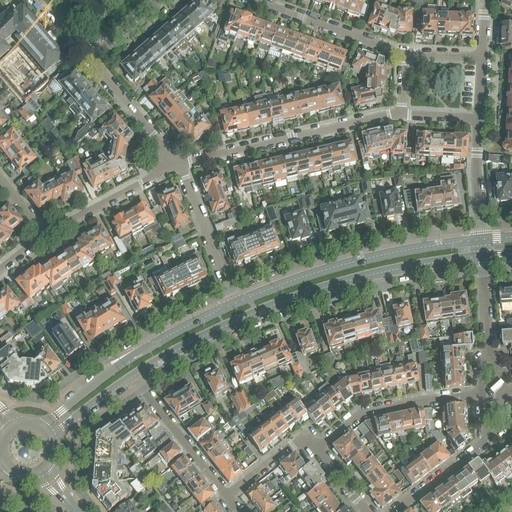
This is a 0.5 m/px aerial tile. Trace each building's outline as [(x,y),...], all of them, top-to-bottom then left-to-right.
[(198,0),(198,1),(196,0),(195,0),(191,4),(192,5),(192,6),(191,5),(189,8),(202,24),(211,34),(215,39),(218,33),(219,28),(214,26),(213,27),(207,20),(212,15),(211,14),(215,11),(215,5),(210,3),(205,7),(198,0)] [(326,0),(324,7),(328,9),(329,8),(330,7),(334,9),(336,9),(338,0),(326,0)] [(351,0),(338,0),(336,9),(335,10),(336,12),(340,13),(342,12),(347,13),(351,0)] [(362,5),(364,0),(363,0),(351,0),(347,13),(347,14),(348,16),(351,17),(353,16),(358,17),(359,15),(362,5)] [(511,0),(503,0),(501,6),(510,9),(511,5),(511,0)] [(29,18),(34,14),(25,4),(12,15),(9,11),(5,14),(6,15),(0,20),(0,62),(11,53),(4,45),(15,36),(17,38),(14,41),(43,75),(56,64),(58,65),(61,62),(60,61),(64,58),(60,53),(58,55),(35,27),(36,26),(29,18)] [(365,17),(369,7),(362,5),(359,15),(365,17)] [(193,32),(202,24),(189,8),(188,9),(186,9),(183,12),(183,13),(182,14),(182,13),(179,16),(193,32)] [(379,34),(387,12),(374,8),(372,14),(371,14),(368,22),(369,22),(367,27),(370,28),(370,30),(372,31),(373,33),(376,35),(378,33),(379,34)] [(421,21),(420,29),(421,29),(421,35),(426,36),(428,38),(429,38),(432,38),(433,36),(434,36),(435,13),(427,13),(428,10),(421,10),(421,15),(422,15),(422,21),(421,21)] [(435,13),(434,36),(439,36),(440,37),(445,37),(446,37),(447,37),(448,14),(439,13),(439,11),(435,11),(435,13)] [(385,17),(379,34),(387,36),(388,35),(393,37),(395,36),(396,36),(397,36),(398,16),(387,12),(385,17)] [(223,23),(217,41),(226,44),(227,41),(233,44),(235,38),(241,22),(243,17),(242,17),(242,14),(238,13),(236,15),(235,14),(234,16),(230,15),(230,17),(228,17),(226,23),(228,23),(227,24),(223,23)] [(409,20),(409,14),(398,13),(398,16),(397,36),(405,36),(405,35),(408,35),(409,29),(410,29),(410,20),(409,20)] [(455,16),(455,14),(448,14),(447,37),(448,38),(453,38),(454,37),(459,38),(461,15),(460,15),(460,16),(455,16)] [(468,17),(468,15),(461,15),(459,38),(460,38),(461,39),(465,40),(466,38),(472,38),(473,17),(468,17)] [(197,36),(193,32),(179,16),(179,17),(178,18),(177,17),(174,20),(174,21),(173,22),(172,22),(169,24),(170,25),(187,45),(197,36)] [(241,22),(235,38),(247,42),(253,23),(250,22),(251,20),(249,20),(249,17),(245,16),(244,18),(243,17),(241,22)] [(259,25),(259,24),(255,22),(254,23),(253,23),(247,42),(258,46),(265,27),(259,25)] [(186,45),(187,45),(170,25),(169,26),(167,26),(164,29),(164,30),(163,31),(162,30),(160,33),(174,49),(175,51),(177,53),(180,51),(180,52),(181,52),(182,52),(183,52),(184,52),(185,52),(186,51),(186,50),(187,49),(187,48),(187,47),(187,46),(186,45)] [(270,29),(270,28),(266,26),(265,27),(258,46),(256,50),(268,54),(276,31),(270,29)] [(511,39),(511,27),(501,27),(501,31),(499,32),(499,39),(511,39)] [(268,54),(267,56),(278,60),(281,54),(287,35),(282,34),(282,32),(278,30),(276,31),(268,54)] [(164,57),(174,49),(160,33),(159,34),(159,33),(156,36),(155,37),(154,37),(151,40),(151,41),(164,57)] [(281,54),(278,60),(289,65),(292,58),(298,39),(293,37),(293,36),(289,35),(288,35),(287,35),(281,54)] [(305,41),(304,40),(300,39),(299,39),(298,39),(292,58),(303,62),(310,43),(305,41)] [(511,39),(499,39),(498,47),(500,47),(500,51),(511,51),(511,39)] [(155,65),(164,57),(151,41),(150,42),(149,42),(146,44),(147,45),(146,45),(144,45),(141,48),(141,49),(155,65)] [(316,45),(316,44),(312,43),(310,43),(303,62),(315,66),(321,47),(316,45)] [(327,49),(327,48),(323,47),(322,47),(321,47),(315,66),(326,70),(332,51),(330,50),(327,49)] [(144,74),(155,65),(141,49),(141,50),(140,50),(137,52),(137,53),(136,54),(135,54),(131,57),(131,58),(144,74)] [(339,54),(338,52),(335,51),(334,52),(332,51),(326,70),(339,75),(340,72),(344,74),(346,69),(340,67),(341,64),(341,63),(342,64),(344,60),(343,59),(344,55),(339,54)] [(17,52),(0,66),(0,74),(24,102),(46,85),(17,52)] [(368,57),(367,54),(364,53),(361,54),(360,54),(360,55),(357,54),(355,59),(354,59),(353,64),(354,64),(352,69),(358,71),(359,70),(362,71),(367,68),(369,69),(370,67),(374,69),(377,61),(376,61),(377,60),(368,57)] [(131,58),(131,59),(130,58),(127,61),(126,63),(125,61),(120,65),(121,67),(120,68),(127,76),(126,77),(131,83),(132,82),(134,83),(139,79),(141,81),(146,76),(144,74),(131,58)] [(207,67),(215,70),(217,64),(209,61),(207,67)] [(382,67),(382,63),(377,61),(374,69),(370,67),(369,69),(367,68),(362,71),(364,70),(364,82),(386,83),(386,75),(384,75),(384,71),(383,71),(383,67),(382,67)] [(344,74),(342,81),(348,81),(348,80),(350,73),(351,71),(346,69),(344,74)] [(52,81),(49,86),(55,93),(62,89),(66,94),(81,81),(80,80),(81,79),(78,75),(76,75),(72,71),(63,79),(59,75),(52,81)] [(206,84),(204,74),(201,73),(197,76),(198,78),(200,81),(203,86),(206,84)] [(157,86),(146,95),(150,99),(148,101),(156,110),(177,93),(165,79),(157,86)] [(84,82),(82,82),(81,81),(66,94),(71,100),(67,103),(70,107),(90,90),(84,82)] [(146,95),(157,86),(153,81),(142,90),(146,95)] [(351,93),(348,81),(342,81),(345,95),(351,93)] [(386,92),(386,83),(364,82),(364,94),(363,94),(366,96),(368,95),(368,97),(373,96),(375,105),(382,104),(382,100),(383,96),(384,96),(383,92),(386,92)] [(340,90),(338,90),(337,87),(325,90),(329,109),(334,108),(335,110),(343,109),(342,105),(343,105),(342,99),(340,99),(340,95),(341,95),(340,90)] [(70,107),(68,109),(77,119),(83,114),(98,101),(97,100),(97,98),(90,90),(70,107)] [(326,110),(329,109),(325,90),(313,93),(318,112),(319,112),(319,114),(327,112),(326,110)] [(164,119),(186,101),(178,91),(177,93),(156,110),(164,119)] [(277,97),(276,91),(272,92),(274,98),(266,100),(272,123),(272,126),(279,124),(279,122),(283,121),(278,101),(277,97)] [(313,93),(313,91),(301,94),(306,115),(318,112),(313,93)] [(363,94),(360,95),(358,91),(352,93),(353,96),(351,96),(353,101),(354,101),(355,108),(358,108),(359,107),(362,110),(366,109),(368,107),(375,105),(373,96),(368,97),(368,95),(366,96),(363,94)] [(295,118),(306,115),(301,94),(290,97),(290,98),(295,120),(296,120),(295,118)] [(31,97),(24,104),(26,106),(30,111),(34,115),(41,110),(35,103),(39,100),(34,95),(31,97)] [(254,105),(247,107),(244,96),(240,96),(243,109),(248,129),(260,126),(254,105)] [(265,97),(253,100),(254,105),(260,126),(272,123),(266,100),(265,97)] [(288,122),(295,120),(290,98),(278,101),(283,121),(287,120),(288,122)] [(100,101),(98,101),(83,114),(86,118),(83,125),(85,128),(77,134),(74,143),(76,145),(95,128),(91,124),(107,111),(103,106),(103,105),(100,101)] [(186,101),(164,119),(172,128),(194,110),(186,101)] [(30,111),(26,106),(17,113),(21,118),(30,111)] [(243,109),(232,112),(237,132),(241,131),(241,133),(249,131),(248,129),(243,109)] [(180,137),(201,119),(194,110),(172,128),(180,137)] [(0,130),(0,131),(11,122),(2,111),(0,112),(0,130)] [(35,116),(34,115),(30,111),(21,118),(26,123),(35,116)] [(232,112),(214,116),(219,135),(224,134),(224,137),(233,135),(233,133),(237,132),(232,112)] [(207,120),(210,117),(207,114),(202,119),(201,119),(180,137),(180,138),(181,139),(184,143),(186,144),(188,143),(189,145),(192,144),(195,142),(197,142),(202,138),(202,136),(205,134),(208,138),(210,138),(213,135),(213,133),(210,130),(210,129),(204,123),(207,120)] [(47,120),(42,124),(45,128),(50,125),(50,124),(47,120)] [(95,128),(89,134),(93,139),(98,135),(101,140),(103,138),(107,142),(109,140),(110,139),(116,134),(115,133),(122,128),(121,127),(122,126),(118,122),(117,123),(116,121),(114,120),(101,131),(98,126),(95,128)] [(42,124),(39,126),(47,135),(49,133),(45,128),(42,124)] [(50,125),(45,128),(49,133),(54,130),(50,125)] [(110,139),(109,140),(112,144),(126,146),(129,146),(130,141),(133,139),(129,134),(128,135),(126,133),(127,132),(123,128),(122,129),(122,128),(115,133),(116,134),(110,139)] [(387,130),(383,131),(382,129),(374,131),(379,155),(389,152),(389,157),(390,157),(391,130),(387,131),(387,130)] [(364,149),(359,150),(359,152),(363,167),(369,165),(368,163),(379,160),(379,155),(374,131),(373,131),(371,130),(368,131),(366,133),(365,134),(366,135),(362,136),(363,142),(362,142),(363,145),(363,146),(364,149)] [(392,132),(392,131),(391,130),(390,157),(403,157),(403,165),(408,165),(409,160),(409,150),(403,150),(404,135),(400,134),(400,133),(392,132)] [(19,142),(12,133),(0,141),(0,153),(0,154),(3,154),(3,155),(19,142)] [(428,136),(427,134),(423,134),(422,135),(416,135),(416,142),(415,142),(414,151),(409,150),(409,160),(415,161),(416,157),(428,158),(429,136),(428,136)] [(430,138),(430,136),(429,136),(428,158),(441,159),(442,138),(430,138)] [(462,138),(460,136),(457,136),(455,137),(454,137),(453,160),(466,160),(467,138),(462,138)] [(441,159),(453,160),(454,137),(454,139),(442,138),(441,159)] [(353,144),(351,145),(351,141),(342,144),(343,146),(339,147),(343,166),(356,163),(355,160),(356,159),(355,154),(354,155),(354,152),(355,152),(353,144)] [(511,141),(507,141),(506,147),(504,147),(503,148),(503,151),(504,153),(506,153),(511,153),(511,141)] [(11,164),(27,151),(19,142),(3,155),(4,155),(3,158),(5,161),(8,161),(11,164)] [(57,142),(48,149),(53,154),(61,147),(57,142)] [(123,161),(126,147),(126,146),(112,144),(109,146),(111,149),(110,155),(107,157),(109,160),(123,162),(123,161)] [(334,146),(326,147),(327,150),(333,174),(340,172),(340,171),(344,170),(343,166),(339,147),(334,148),(334,146)] [(329,177),(333,176),(333,174),(327,150),(315,152),(320,172),(327,170),(329,177)] [(20,172),(24,177),(28,173),(39,165),(42,162),(36,154),(31,158),(27,151),(11,164),(11,165),(10,167),(13,170),(15,170),(18,174),(20,172)] [(308,175),(320,172),(315,152),(303,155),(308,175)] [(293,158),(292,158),(297,177),(298,181),(302,180),(301,176),(308,175),(303,155),(303,153),(296,155),(297,157),(293,158)] [(292,158),(288,159),(287,157),(280,159),(285,180),(297,177),(292,158)] [(71,161),(78,176),(84,173),(86,176),(85,177),(89,185),(90,185),(93,190),(97,187),(98,188),(103,186),(102,185),(103,184),(94,165),(91,160),(87,162),(81,165),(77,158),(71,161)] [(109,182),(113,179),(105,162),(102,158),(97,160),(99,163),(94,165),(103,184),(104,184),(104,185),(109,182)] [(273,183),(285,180),(280,159),(279,159),(280,161),(269,164),(273,183)] [(109,160),(105,162),(113,179),(114,179),(114,180),(119,177),(119,176),(121,175),(121,176),(126,174),(126,173),(127,172),(124,167),(125,167),(126,163),(124,161),(123,161),(123,162),(109,160)] [(73,178),(78,176),(71,161),(66,164),(72,175),(66,178),(65,177),(60,179),(71,199),(75,197),(77,198),(80,196),(81,194),(73,178)] [(261,186),(273,183),(269,164),(257,167),(256,165),(261,186)] [(255,187),(261,186),(256,165),(249,167),(249,168),(245,169),(250,189),(251,194),(257,193),(255,187)] [(245,169),(241,170),(241,169),(233,170),(234,174),(232,174),(234,180),(235,180),(236,183),(235,183),(236,189),(237,188),(238,192),(250,189),(245,169)] [(211,178),(201,183),(199,184),(202,190),(204,190),(206,194),(224,187),(219,173),(211,175),(212,177),(211,178)] [(511,182),(511,178),(511,175),(506,176),(506,179),(499,179),(499,184),(493,184),(495,202),(501,201),(501,203),(509,202),(508,200),(511,199),(511,182)] [(453,177),(439,179),(440,185),(444,211),(451,210),(452,208),(453,208),(457,207),(456,198),(457,197),(456,193),(455,193),(455,188),(453,177)] [(33,188),(25,194),(28,197),(26,198),(34,208),(36,207),(38,210),(51,201),(35,181),(32,178),(28,181),(33,188)] [(401,188),(400,178),(393,179),(394,189),(401,188)] [(38,179),(35,181),(51,201),(51,203),(53,202),(60,198),(63,204),(64,203),(65,204),(69,202),(70,200),(71,199),(60,179),(45,187),(43,185),(38,179)] [(371,195),(368,181),(360,183),(363,196),(371,195)] [(437,211),(444,211),(440,185),(440,186),(433,187),(433,190),(428,190),(428,193),(431,211),(435,210),(437,211)] [(225,188),(224,188),(224,187),(206,194),(206,195),(208,194),(212,204),(211,204),(212,205),(210,206),(212,213),(215,212),(215,213),(220,211),(221,213),(228,210),(222,195),(226,194),(225,188)] [(178,192),(177,193),(175,188),(163,192),(163,193),(159,195),(162,204),(154,207),(155,211),(159,220),(163,218),(162,215),(160,211),(180,203),(179,199),(181,198),(178,192)] [(349,188),(343,189),(346,200),(351,224),(356,223),(357,225),(364,223),(364,221),(367,220),(370,219),(368,212),(366,204),(360,205),(359,199),(352,201),(351,199),(352,199),(349,188)] [(393,217),(401,216),(396,191),(379,194),(384,219),(386,218),(386,220),(393,219),(393,217)] [(420,192),(414,192),(414,191),(403,193),(406,207),(416,206),(417,212),(422,212),(424,213),(429,213),(431,211),(428,193),(420,194),(420,192)] [(315,210),(311,197),(305,198),(304,199),(307,212),(315,210)] [(307,212),(304,199),(302,199),(297,201),(296,201),(300,213),(306,211),(307,212)] [(346,225),(351,224),(346,200),(339,202),(340,204),(334,206),(333,204),(339,227),(340,227),(342,228),(345,227),(346,225)] [(179,205),(181,204),(180,203),(160,211),(162,215),(163,218),(159,220),(159,221),(160,221),(159,220),(167,217),(166,216),(168,215),(174,231),(182,228),(181,226),(186,224),(186,223),(188,222),(186,215),(184,216),(183,215),(182,215),(179,205)] [(145,205),(144,206),(143,204),(137,207),(138,209),(136,210),(137,211),(135,211),(133,211),(144,231),(143,231),(145,235),(151,232),(156,237),(161,232),(157,223),(159,221),(159,220),(155,211),(149,213),(145,205)] [(334,229),(339,227),(333,204),(327,205),(328,208),(321,209),(322,215),(316,217),(320,233),(324,232),(324,231),(327,230),(328,233),(335,231),(334,229)] [(12,209),(10,211),(8,208),(1,213),(0,212),(0,221),(11,235),(9,233),(21,224),(18,221),(20,219),(12,209)] [(230,215),(228,216),(230,222),(234,220),(235,220),(239,219),(237,214),(237,213),(236,208),(230,210),(231,215),(230,215)] [(267,209),(265,210),(271,224),(277,222),(277,221),(272,208),(267,209)] [(133,211),(132,210),(126,213),(127,215),(125,216),(125,217),(124,218),(123,216),(122,217),(133,237),(143,231),(144,231),(133,211)] [(309,237),(307,230),(302,215),(285,220),(289,232),(288,236),(289,241),(292,242),(301,239),(301,241),(309,238),(308,237),(309,237)] [(122,217),(121,216),(115,219),(116,220),(115,221),(117,224),(113,226),(118,237),(121,242),(121,241),(131,236),(132,237),(133,237),(122,217)] [(230,222),(214,227),(216,232),(216,233),(225,230),(232,227),(234,230),(237,229),(234,220),(230,222)] [(8,238),(11,235),(0,221),(0,241),(2,244),(3,243),(5,243),(8,241),(8,239),(9,239),(8,238)] [(279,249),(273,231),(271,226),(257,231),(258,235),(266,255),(272,253),(272,252),(279,249)] [(101,229),(100,230),(99,229),(96,231),(95,233),(91,235),(100,253),(101,255),(104,253),(104,252),(111,248),(101,229)] [(249,238),(242,241),(250,261),(256,259),(255,258),(265,254),(258,235),(257,233),(248,236),(249,238)] [(183,240),(180,234),(169,240),(172,245),(173,245),(183,240)] [(91,235),(90,235),(89,235),(85,237),(84,238),(83,239),(84,240),(79,243),(80,246),(90,260),(90,261),(92,263),(93,263),(92,261),(94,259),(93,257),(99,254),(100,256),(101,255),(100,253),(91,235)] [(118,237),(113,240),(117,246),(120,252),(122,256),(127,253),(125,249),(122,244),(121,241),(121,242),(118,237)] [(176,251),(186,246),(183,240),(173,245),(176,251)] [(227,243),(223,244),(229,261),(233,259),(235,265),(243,262),(244,264),(250,261),(242,241),(234,244),(233,240),(229,242),(227,243)] [(93,265),(92,263),(90,261),(90,260),(80,246),(76,248),(75,248),(71,250),(71,252),(70,252),(76,260),(82,269),(82,270),(87,266),(88,268),(93,265)] [(82,269),(76,260),(70,252),(66,255),(64,255),(61,257),(61,259),(60,259),(72,277),(77,273),(78,274),(82,271),(82,270),(82,269)] [(203,273),(206,272),(197,255),(182,262),(184,266),(193,286),(199,284),(198,282),(206,278),(203,273)] [(60,259),(59,259),(58,259),(54,261),(54,263),(50,265),(63,284),(67,281),(66,280),(72,277),(60,259)] [(44,270),(40,272),(50,288),(51,290),(52,291),(53,293),(64,286),(63,284),(50,265),(50,266),(47,265),(44,267),(44,270)] [(187,289),(193,286),(184,266),(168,274),(177,293),(186,288),(187,289)] [(153,277),(150,279),(154,287),(155,286),(157,290),(159,289),(164,299),(171,295),(172,297),(178,294),(177,293),(168,274),(167,273),(165,268),(158,271),(152,274),(152,275),(153,277)] [(51,290),(40,272),(38,270),(34,272),(33,271),(32,271),(31,271),(27,274),(27,276),(26,276),(39,292),(40,293),(44,289),(46,291),(49,288),(51,290)] [(112,276),(110,273),(101,277),(101,276),(100,277),(103,281),(107,278),(114,275),(118,273),(112,276)] [(122,278),(118,273),(114,275),(107,278),(113,287),(113,288),(120,284),(118,281),(122,278)] [(40,293),(39,292),(26,276),(23,279),(21,279),(18,281),(18,283),(17,283),(26,294),(21,298),(29,308),(30,310),(32,308),(31,306),(33,304),(30,300),(35,297),(36,298),(40,294),(40,293)] [(113,288),(113,287),(107,278),(103,281),(101,282),(110,297),(116,293),(113,288)] [(148,289),(145,290),(141,282),(133,287),(135,289),(126,295),(130,303),(136,314),(147,308),(146,306),(152,303),(150,300),(151,300),(150,298),(152,297),(148,289)] [(21,298),(16,302),(7,290),(3,293),(1,292),(0,292),(0,301),(10,314),(14,310),(16,312),(20,308),(23,312),(29,308),(21,298)] [(511,290),(500,291),(501,301),(501,306),(511,305),(511,320),(508,321),(508,328),(511,327),(511,290)] [(469,318),(465,297),(463,295),(451,297),(454,320),(469,318)] [(441,322),(454,320),(451,297),(437,299),(441,322)] [(426,324),(441,322),(437,299),(428,301),(429,303),(423,304),(426,324)] [(113,300),(107,303),(105,300),(103,301),(107,306),(101,309),(113,328),(120,324),(121,326),(126,322),(120,313),(121,312),(116,304),(116,305),(113,300)] [(0,321),(10,314),(0,301),(0,321)] [(65,316),(72,312),(66,302),(65,303),(62,305),(58,307),(65,316)] [(395,319),(388,321),(392,336),(399,334),(398,330),(401,329),(411,327),(407,307),(406,307),(405,305),(398,306),(398,308),(395,309),(393,312),(394,317),(395,319)] [(66,317),(65,316),(58,307),(53,310),(52,310),(57,315),(54,317),(57,323),(66,317)] [(112,329),(113,328),(101,309),(94,313),(93,312),(89,315),(90,316),(102,335),(107,332),(108,334),(113,330),(112,329)] [(366,317),(365,317),(370,337),(371,341),(378,339),(382,342),(386,341),(386,338),(392,336),(388,321),(381,323),(380,320),(379,315),(376,314),(373,315),(372,312),(365,314),(366,317)] [(102,335),(90,316),(84,320),(82,317),(77,320),(87,337),(86,337),(90,343),(96,339),(97,340),(103,337),(102,335)] [(365,317),(359,319),(359,316),(350,319),(356,341),(370,337),(365,317)] [(343,344),(356,341),(350,319),(342,321),(342,323),(337,325),(343,344)] [(34,322),(24,329),(28,334),(38,326),(35,321),(34,322)] [(337,325),(336,325),(335,323),(328,325),(329,327),(326,328),(324,331),(329,348),(343,344),(337,325)] [(61,324),(52,331),(54,335),(53,336),(57,341),(68,358),(74,354),(75,356),(76,356),(76,355),(81,352),(80,350),(81,350),(76,343),(73,339),(74,339),(71,335),(70,336),(65,327),(64,328),(61,324)] [(8,326),(5,329),(8,334),(12,338),(17,334),(14,330),(12,332),(8,326)] [(38,335),(42,332),(38,326),(28,334),(32,340),(38,335)] [(426,327),(419,328),(421,340),(428,340),(426,327)] [(42,332),(38,335),(42,340),(45,338),(46,337),(42,332)] [(310,333),(307,334),(306,332),(298,335),(299,337),(296,338),(301,352),(295,354),(299,364),(299,365),(304,377),(310,373),(303,357),(320,351),(318,344),(314,345),(310,333)] [(8,334),(0,340),(0,342),(3,345),(12,338),(8,334)] [(394,345),(401,343),(399,334),(392,336),(394,345)] [(509,347),(511,347),(511,334),(509,335),(503,336),(503,338),(501,340),(502,343),(504,345),(504,348),(509,347)] [(394,345),(392,336),(386,338),(386,341),(388,347),(394,345)] [(473,341),(471,339),(471,337),(438,340),(438,343),(445,342),(446,352),(466,350),(467,350),(472,350),(472,347),(474,345),(473,341)] [(417,342),(409,343),(412,355),(418,353),(422,352),(421,346),(417,344),(417,342)] [(280,344),(277,345),(276,343),(269,346),(270,348),(269,349),(277,367),(290,361),(283,345),(280,344)] [(0,369),(17,357),(10,348),(0,355),(0,369)] [(23,357),(30,353),(27,348),(21,353),(23,357)] [(42,354),(37,358),(38,360),(51,377),(62,369),(56,361),(55,359),(53,356),(51,354),(50,355),(46,348),(41,352),(42,354)] [(264,373),(277,367),(269,349),(265,351),(263,349),(255,353),(264,373)] [(467,355),(467,350),(466,350),(446,352),(446,354),(441,355),(442,364),(463,362),(465,360),(464,355),(467,355)] [(248,358),(244,361),(252,379),(264,373),(255,353),(247,356),(248,358)] [(331,354),(325,356),(328,367),(334,364),(331,354)] [(418,383),(413,358),(412,356),(407,357),(409,365),(402,367),(406,386),(408,387),(413,386),(415,384),(418,383)] [(22,364),(17,357),(0,369),(0,375),(1,377),(2,376),(4,378),(22,364)] [(244,361),(242,361),(241,359),(235,362),(236,364),(233,366),(232,369),(239,385),(252,379),(244,361)] [(406,386),(402,367),(400,359),(395,360),(396,368),(390,369),(395,388),(396,389),(402,388),(403,387),(406,386)] [(47,380),(51,377),(38,360),(32,364),(27,363),(27,364),(26,375),(24,377),(23,386),(34,387),(38,387),(47,380)] [(383,391),(380,372),(377,362),(375,363),(376,369),(373,370),(374,373),(369,374),(373,393),(374,394),(380,393),(381,391),(383,391)] [(463,368),(463,362),(442,364),(442,365),(441,366),(442,376),(462,374),(462,370),(463,368)] [(27,363),(22,363),(22,364),(4,378),(9,385),(13,385),(23,386),(24,377),(26,375),(27,364),(27,363)] [(298,379),(304,377),(299,365),(293,367),(298,379)] [(389,365),(379,367),(380,372),(383,391),(385,392),(390,391),(392,389),(395,388),(390,369),(389,365)] [(215,397),(227,391),(218,373),(213,375),(212,373),(205,377),(206,379),(205,379),(205,380),(204,381),(207,387),(209,386),(215,397)] [(369,394),(373,393),(369,374),(357,377),(361,397),(368,396),(369,394)] [(464,380),(462,379),(462,374),(442,376),(443,388),(445,389),(445,390),(463,388),(463,385),(464,384),(464,380)] [(355,398),(361,397),(357,377),(345,379),(346,381),(349,395),(351,397),(352,398),(353,397),(355,398)] [(433,391),(432,377),(430,377),(425,377),(426,392),(433,391)] [(349,395),(346,381),(345,379),(345,381),(342,384),(341,382),(332,390),(343,405),(345,405),(349,401),(349,400),(351,398),(352,398),(351,397),(349,395)] [(327,384),(318,391),(323,397),(334,412),(336,412),(341,408),(341,406),(343,405),(332,390),(327,384)] [(200,404),(194,393),(190,387),(185,390),(184,388),(176,393),(187,412),(200,404)] [(279,399),(279,400),(283,397),(277,390),(274,393),(279,399)] [(244,412),(250,408),(242,391),(236,394),(244,412)] [(176,418),(187,412),(176,393),(169,397),(170,399),(164,402),(176,418)] [(239,416),(244,412),(236,394),(229,397),(239,416)] [(332,413),(334,412),(323,397),(322,397),(313,404),(325,419),(327,419),(331,416),(332,413)] [(308,416),(304,411),(296,401),(286,409),(297,422),(300,420),(301,421),(308,416)] [(214,412),(208,402),(201,406),(207,416),(214,412)] [(313,404),(304,411),(308,416),(310,419),(310,420),(316,426),(317,427),(322,423),(322,421),(325,419),(313,404)] [(164,434),(159,426),(143,406),(134,414),(134,415),(146,431),(148,435),(151,438),(148,440),(152,445),(156,450),(169,439),(164,434)] [(245,412),(244,413),(247,416),(256,410),(253,406),(250,408),(245,412)] [(466,409),(464,408),(464,406),(444,408),(444,416),(442,416),(442,421),(465,419),(465,415),(466,414),(466,409)] [(288,430),(297,422),(286,409),(277,416),(288,430)] [(432,422),(431,410),(431,409),(423,410),(426,422),(432,422)] [(413,432),(425,429),(422,411),(409,413),(413,432)] [(402,434),(413,432),(409,413),(398,416),(402,434)] [(131,442),(146,431),(134,415),(127,420),(125,416),(116,423),(131,442)] [(278,437),(288,430),(277,416),(267,424),(278,437)] [(390,437),(402,434),(398,416),(386,418),(390,436),(391,441),(390,437)] [(236,418),(232,421),(238,429),(237,429),(238,430),(239,431),(243,428),(240,423),(236,418)] [(377,440),(379,439),(383,439),(384,443),(391,441),(390,436),(386,418),(364,423),(370,431),(377,440)] [(467,425),(465,424),(465,419),(442,421),(443,426),(445,426),(445,433),(454,432),(468,431),(467,425)] [(205,420),(190,432),(192,435),(192,438),(195,442),(198,446),(199,446),(212,435),(210,433),(213,431),(207,423),(205,420)] [(188,433),(197,426),(193,422),(188,426),(185,429),(188,433)] [(124,445),(129,451),(134,447),(131,442),(116,423),(107,429),(108,430),(98,437),(98,436),(97,437),(97,438),(96,439),(117,450),(118,449),(120,447),(120,448),(124,445)] [(269,445),(278,437),(267,424),(258,431),(269,445)] [(362,424),(357,429),(363,437),(365,435),(368,432),(363,425),(362,424)] [(265,447),(269,445),(258,431),(248,439),(257,450),(260,454),(267,449),(265,447)] [(466,438),(468,437),(468,431),(454,432),(445,433),(448,437),(446,438),(451,446),(449,447),(451,450),(445,454),(449,459),(449,458),(453,455),(455,454),(457,453),(464,447),(465,444),(464,443),(468,440),(466,438)] [(368,432),(365,435),(371,444),(375,441),(368,432)] [(212,435),(199,446),(204,452),(203,452),(203,453),(204,452),(205,454),(205,455),(206,455),(219,445),(220,445),(224,443),(217,433),(213,436),(212,435)] [(236,433),(229,438),(232,442),(238,437),(238,436),(236,433)] [(354,443),(357,441),(351,433),(332,448),(339,456),(354,443)] [(438,445),(445,441),(439,433),(430,434),(432,437),(435,441),(438,444),(438,445)] [(94,454),(93,463),(103,464),(103,466),(115,467),(121,467),(122,456),(116,455),(115,454),(117,450),(101,442),(96,439),(95,442),(95,443),(95,454),(94,454)] [(144,459),(156,450),(148,440),(141,445),(136,449),(142,457),(144,459)] [(227,455),(231,452),(224,443),(220,445),(219,445),(206,455),(207,457),(207,458),(208,458),(209,459),(209,460),(209,459),(214,465),(227,455)] [(359,447),(358,448),(354,443),(339,456),(344,462),(346,461),(348,464),(346,465),(347,466),(351,462),(350,461),(362,451),(359,447)] [(449,459),(445,454),(438,445),(438,444),(429,452),(439,466),(449,459)] [(171,446),(147,465),(150,468),(156,463),(159,463),(161,462),(165,467),(168,465),(179,456),(180,453),(177,450),(174,450),(171,446)] [(511,448),(509,446),(505,449),(504,452),(501,455),(511,468),(511,448)] [(142,457),(136,449),(134,447),(129,451),(125,454),(138,460),(142,457)] [(358,470),(371,460),(363,450),(362,451),(350,461),(351,462),(358,470)] [(430,473),(439,466),(429,452),(419,459),(430,473)] [(221,474),(234,464),(227,455),(214,465),(218,471),(219,471),(220,473),(219,473),(220,474),(220,473),(221,474)] [(306,469),(300,461),(295,455),(280,466),(288,476),(284,480),(282,478),(278,481),(283,487),(298,476),(306,469)] [(510,475),(511,474),(511,468),(501,455),(499,457),(496,456),(491,460),(490,459),(503,477),(509,473),(510,475)] [(189,463),(189,464),(184,458),(182,459),(171,468),(178,478),(192,467),(191,466),(191,465),(190,466),(189,464),(190,464),(189,463)] [(421,480),(430,473),(419,459),(410,466),(414,470),(421,480)] [(490,459),(489,459),(488,459),(484,463),(482,461),(479,464),(490,478),(494,483),(497,488),(500,486),(498,482),(503,477),(490,459)] [(365,480),(378,469),(371,460),(358,470),(365,480)] [(239,476),(245,471),(238,462),(235,464),(234,464),(221,474),(222,476),(222,477),(222,476),(224,478),(223,478),(224,478),(229,484),(239,476)] [(478,462),(477,462),(475,462),(468,467),(468,468),(467,468),(478,483),(480,485),(490,478),(479,464),(478,462)] [(92,487),(93,487),(93,490),(104,488),(114,485),(122,482),(123,467),(121,467),(115,467),(103,466),(103,464),(93,463),(93,475),(92,487)] [(324,479),(317,470),(312,464),(306,469),(298,476),(312,494),(327,482),(326,482),(324,484),(321,481),(324,479)] [(141,469),(138,465),(129,472),(136,480),(136,481),(145,474),(141,469)] [(421,480),(414,470),(410,466),(401,473),(412,487),(421,480)] [(193,468),(192,469),(192,467),(178,478),(186,487),(199,477),(195,471),(195,470),(194,471),(193,469),(193,468)] [(469,490),(478,483),(467,468),(466,469),(465,469),(462,471),(462,472),(458,476),(469,490)] [(384,480),(386,479),(378,469),(365,480),(372,488),(373,489),(385,480),(384,480)] [(127,482),(136,480),(129,472),(127,482)] [(145,474),(136,481),(143,490),(144,489),(149,486),(151,484),(152,483),(149,479),(145,474)] [(449,482),(449,483),(462,501),(472,494),(469,490),(458,476),(457,476),(456,476),(453,478),(453,479),(449,482)] [(203,482),(199,477),(186,487),(193,497),(206,486),(205,485),(206,484),(205,484),(204,483),(204,482),(203,482)] [(274,484),(278,481),(276,479),(268,485),(267,483),(260,489),(257,484),(245,494),(252,502),(264,493),(266,496),(277,488),(274,484)] [(386,485),(387,484),(385,480),(373,489),(372,488),(369,490),(371,493),(369,495),(375,501),(390,490),(386,485)] [(322,486),(327,483),(327,482),(312,494),(307,498),(317,510),(332,499),(322,486)] [(440,489),(439,490),(453,508),(462,501),(449,483),(447,484),(446,483),(444,485),(443,486),(440,489)] [(164,484),(157,489),(160,493),(163,490),(167,487),(164,484)] [(104,488),(93,490),(94,493),(94,494),(95,494),(101,503),(108,511),(110,510),(112,509),(126,498),(119,489),(117,490),(114,486),(114,485),(104,488)] [(208,487),(207,487),(206,486),(193,497),(200,506),(201,506),(208,500),(208,499),(209,500),(214,496),(209,490),(210,489),(209,489),(207,488),(208,487)] [(400,495),(394,487),(390,490),(375,501),(381,510),(400,495)] [(430,496),(430,497),(440,511),(447,511),(453,508),(439,490),(438,491),(437,491),(434,492),(434,494),(430,496)] [(170,493),(164,498),(167,503),(174,497),(170,493)] [(270,500),(266,496),(264,493),(252,502),(257,510),(270,500)] [(305,495),(295,502),(297,505),(302,502),(307,497),(305,495)] [(154,508),(161,502),(156,496),(146,504),(148,507),(151,504),(154,508)] [(439,511),(440,511),(430,497),(428,498),(427,498),(425,500),(424,501),(420,504),(425,511),(439,511)] [(259,511),(270,511),(284,502),(281,498),(273,505),(270,500),(257,510),(259,511)] [(341,511),(342,511),(337,505),(332,499),(317,510),(318,511),(341,511)] [(198,511),(203,511),(212,505),(208,500),(201,506),(200,506),(196,509),(198,511)] [(135,511),(128,503),(115,511),(135,511)] [(203,511),(221,511),(214,503),(213,505),(212,505),(203,511)] [(283,511),(286,511),(293,507),(290,503),(282,510),(283,511)]
